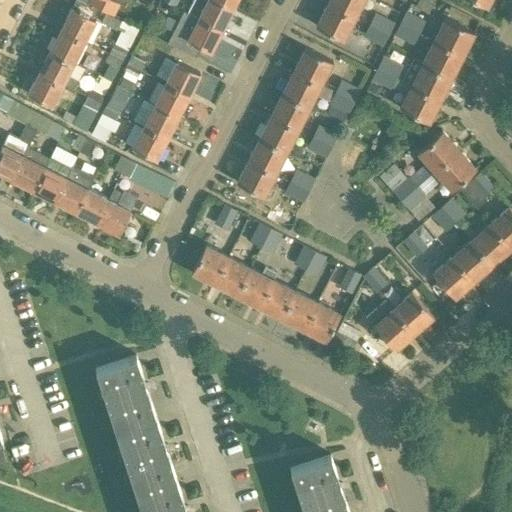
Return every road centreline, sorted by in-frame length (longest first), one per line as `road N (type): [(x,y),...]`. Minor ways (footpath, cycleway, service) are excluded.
road 1 (residential): [(149,294),(294,0)]
road 2 (tertiary): [(377,412),(187,314)]
road 3 (residential): [(228,511),(175,341),(187,314)]
road 4 (residential): [(377,412),(511,293)]
road 5 (tertiary): [(149,294),(0,217)]
road 6 (residential): [(48,461),(0,315)]
road 7 (residential): [(511,154),(489,129),(481,100),(511,38)]
